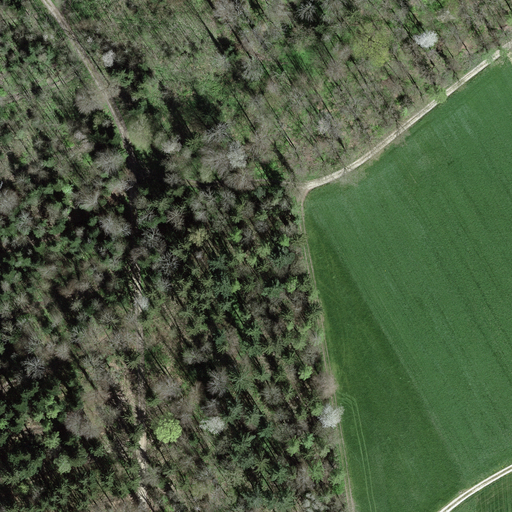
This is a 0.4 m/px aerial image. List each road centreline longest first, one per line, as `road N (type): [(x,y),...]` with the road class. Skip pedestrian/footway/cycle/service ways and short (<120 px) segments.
road 1 (track): [(141,511),(133,166)]
road 2 (track): [(300,187),(352,511)]
road 3 (track): [(300,187),(336,175),(511,45)]
road 4 (track): [(133,166),(169,180),(300,187)]
road 5 (track): [(133,166),(118,109),(66,26)]
